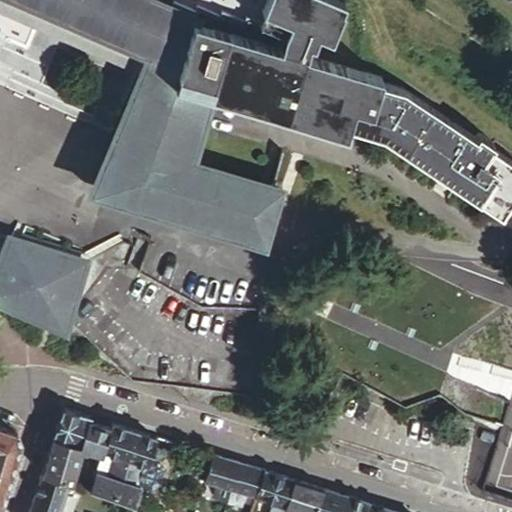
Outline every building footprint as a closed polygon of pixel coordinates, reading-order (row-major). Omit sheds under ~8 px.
[(0,0),(0,11),(138,68),(144,54),(12,0),(0,0)] [(29,0),(151,50),(156,33),(160,24),(164,11),(199,22),(279,46),(303,53),(307,43),(308,43),(314,32),(326,37),(338,10),(337,9),(340,2),(334,0),(268,0),(263,11),(284,20),(279,31),(242,15),(240,19),(218,9),(216,14),(194,4),(192,8),(174,0),(29,0)] [(160,24),(156,33),(151,50),(149,55),(111,138),(117,139),(103,188),(255,233),(270,182),(189,158),(209,93),(212,84),(348,124),(350,115),(367,120),(365,129),(381,135),(415,157),(449,180),(468,192),(499,212),(511,193),(511,160),(491,146),(493,143),(477,132),(474,136),(403,88),(380,81),(381,76),(348,67),(303,53),(279,46),(199,22),(164,11),(160,24)] [(345,133),(348,124),(212,84),(209,93),(345,133)] [(348,124),(365,129),(367,120),(350,115),(348,124)] [(87,188),(260,239),(276,184),(270,182),(255,233),(103,188),(117,139),(111,138),(87,188)] [(26,242),(44,248),(46,241),(28,235),(26,242)] [(0,289),(65,317),(83,259),(44,248),(26,242),(8,236),(0,255),(0,289)] [(0,299),(63,326),(65,317),(0,289),(0,299)] [(81,321),(126,366),(148,343),(103,299),(81,321)] [(507,428),(496,467),(511,471),(511,346),(490,424),(507,428)] [(233,383),(234,353),(152,349),(150,378),(233,383)] [(53,435),(82,443),(89,420),(90,414),(62,406),(53,435)] [(89,420),(82,443),(101,449),(109,425),(89,420)] [(109,425),(101,449),(88,487),(124,500),(135,503),(140,485),(136,483),(144,462),(147,463),(156,435),(110,421),(109,425)] [(0,506),(1,507),(21,442),(17,432),(0,426),(0,506)] [(70,481),(82,443),(53,435),(41,472),(68,481),(70,481)] [(239,461),(211,452),(202,478),(231,487),(239,461)] [(263,468),(239,461),(231,487),(254,493),(263,468)] [(293,477),(263,468),(254,493),(274,500),(270,511),(281,511),(284,504),(293,477)] [(56,511),(68,481),(41,472),(29,507),(47,511),(56,511)] [(314,511),(323,487),(293,477),(284,504),(304,510),(303,511),(314,511)] [(340,511),(347,494),(323,487),(314,511),(340,511)] [(155,493),(150,507),(165,511),(170,497),(155,493)] [(366,511),(370,501),(347,494),(340,511),(366,511)] [(135,503),(124,500),(119,511),(166,511),(165,511),(150,507),(135,503)] [(390,511),(392,508),(370,501),(366,511),(390,511)] [(223,511),(194,503),(191,511),(223,511)]
